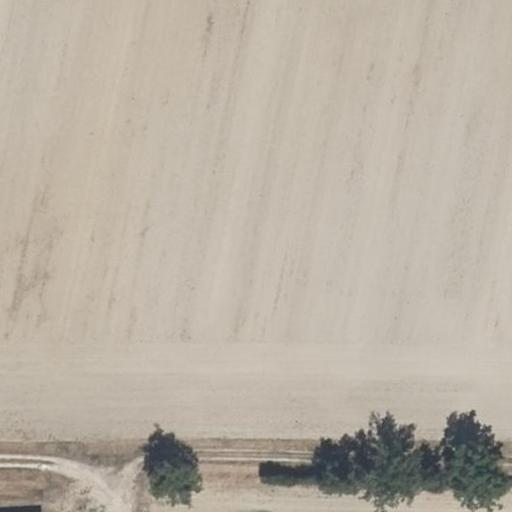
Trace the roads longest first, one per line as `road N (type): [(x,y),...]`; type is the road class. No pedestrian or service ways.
road 1 (track): [(126,511),(138,463),(511,463)]
road 2 (track): [(0,454),(72,467),(114,511)]
